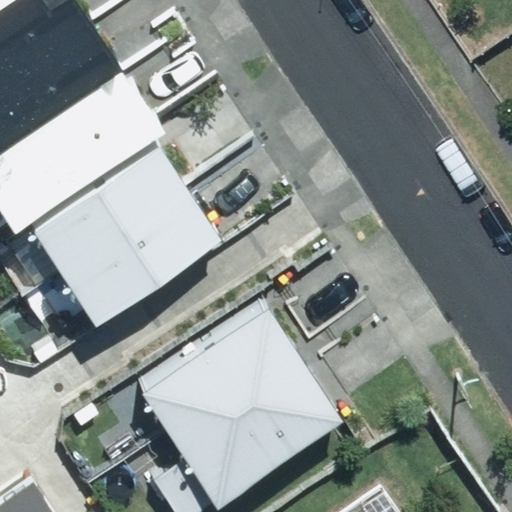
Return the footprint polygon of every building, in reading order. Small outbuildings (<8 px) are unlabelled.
[(0,0),(0,61),(96,1),(95,0),(0,0)] [(0,61),(0,135),(130,54),(96,1),(0,61)] [(0,135),(0,209),(164,107),(130,54),(0,135)] [(30,205),(57,247),(186,165),(159,123),(30,205)] [(216,212),(186,165),(57,247),(86,293),(216,212)] [(266,282),(143,364),(182,422),(305,339),(266,282)] [(338,389),(305,339),(182,422),(216,471),(338,389)] [(70,511),(33,456),(0,478),(0,511),(70,511)]
